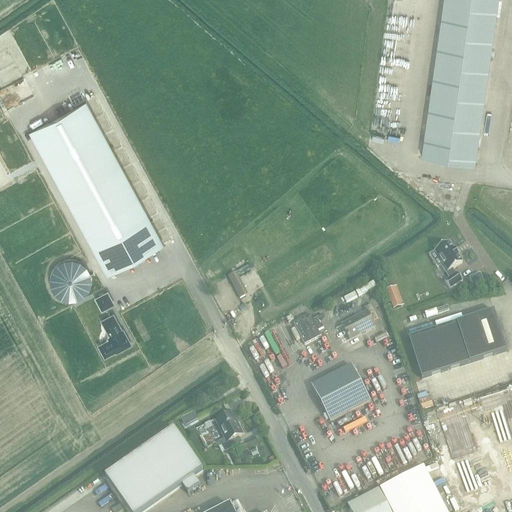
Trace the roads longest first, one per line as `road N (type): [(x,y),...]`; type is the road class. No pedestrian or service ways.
road 1 (unknown): [(331,447),(389,419),(384,371),(359,351),(329,352),(300,371),(299,392)]
road 2 (track): [(87,475),(241,367)]
road 3 (unclassified): [(234,354),(318,511)]
